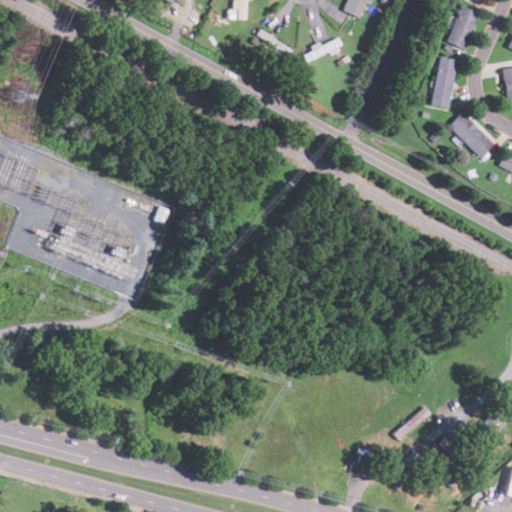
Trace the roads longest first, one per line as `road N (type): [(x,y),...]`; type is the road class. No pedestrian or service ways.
road 1 (tertiary): [(82,0),(511,233)]
road 2 (primary): [(320,511),(0,427)]
road 3 (primary): [(0,462),(188,511)]
road 4 (residential): [(511,129),(484,110),(476,88),(507,0)]
